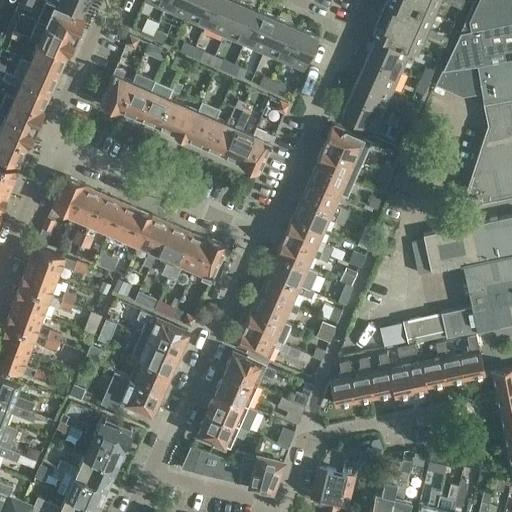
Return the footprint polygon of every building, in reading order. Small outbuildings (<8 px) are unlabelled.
[(45,0),(37,19),(75,36),(84,17),(45,0)] [(87,0),(56,0),(82,11),(87,0)] [(166,0),(164,7),(184,16),(190,0),(166,0)] [(190,0),(184,16),(204,24),(214,0),(190,0)] [(214,0),(204,24),(224,33),(238,0),(214,0)] [(241,0),(238,0),(224,33),(244,42),(259,8),(241,0)] [(384,0),(370,33),(375,35),(408,49),(414,52),(422,34),(444,43),(448,36),(425,26),(436,0),(447,0),(460,6),(462,0),(384,0)] [(511,0),(473,0),(460,29),(479,26),(511,18),(511,0)] [(259,8),(244,42),(264,50),(279,16),(259,8)] [(75,36),(37,19),(30,16),(27,23),(36,26),(31,37),(37,40),(66,54),(67,55),(75,36)] [(279,16),(264,50),(284,59),(299,25),(279,16)] [(511,18),(479,26),(484,53),(511,47),(511,18)] [(141,31),(152,35),(155,28),(144,23),(141,31)] [(299,25),(284,59),(304,68),(319,34),(299,25)] [(155,28),(152,35),(164,41),(167,33),(155,28)] [(130,33),(126,41),(134,45),(138,36),(130,33)] [(375,35),(366,55),(399,70),(408,49),(375,35)] [(18,43),(8,39),(4,49),(14,53),(18,43)] [(37,40),(29,58),(58,72),(66,54),(37,40)] [(179,49),(191,54),(195,46),(183,40),(179,49)] [(191,54),(211,63),(215,54),(195,46),(191,54)] [(168,49),(163,47),(158,57),(164,59),(168,49)] [(21,54),(13,73),(50,90),(58,72),(29,58),(21,54)] [(181,67),(185,57),(175,54),(172,63),(181,67)] [(211,63),(231,72),(235,63),(215,54),(211,63)] [(366,55),(357,76),(390,90),(399,70),(366,55)] [(511,95),(511,55),(476,63),(480,92),(482,102),(511,95)] [(231,72),(242,77),(246,68),(235,63),(231,72)] [(441,69),(434,83),(461,96),(480,92),(476,63),(441,69)] [(125,69),(115,65),(99,102),(117,110),(118,109),(130,80),(122,76),(125,69)] [(426,66),(420,79),(428,82),(434,69),(426,66)] [(143,85),(130,80),(118,109),(137,117),(153,79),(157,71),(150,68),(143,85)] [(13,74),(6,71),(3,78),(18,84),(13,95),(42,109),(50,90),(13,73),(13,74)] [(232,78),(223,74),(219,84),(228,88),(232,78)] [(259,82),(272,88),(275,80),(263,75),(259,82)] [(357,76),(349,96),(382,110),(390,90),(357,76)] [(172,86),(153,79),(137,117),(155,125),(167,96),(170,89),(172,86)] [(420,79),(416,88),(424,92),(428,82),(420,79)] [(183,83),(175,80),(172,86),(170,89),(179,93),(183,83)] [(275,80),(272,88),(282,92),(286,85),(275,80)] [(0,102),(0,112),(4,115),(5,114),(35,128),(43,110),(42,110),(42,109),(13,95),(5,92),(0,102)] [(460,205),(460,206),(511,194),(511,95),(482,102),(487,123),(460,205)] [(167,96),(155,125),(174,133),(187,105),(167,96)] [(349,96),(340,117),(373,131),(382,110),(349,96)] [(289,102),(280,98),(277,107),(285,110),(289,102)] [(201,99),(197,109),(184,138),(203,146),(215,117),(220,107),(201,99)] [(227,122),(215,117),(203,146),(221,154),(234,125),(237,117),(242,108),(234,104),(230,113),(231,113),(227,122)] [(197,109),(187,105),(174,133),(184,138),(197,109)] [(408,105),(402,119),(410,123),(416,108),(408,105)] [(237,117),(238,117),(246,121),(250,111),(242,108),(237,117)] [(35,128),(5,114),(4,115),(0,124),(0,133),(26,145),(26,146),(27,146),(35,128)] [(402,119),(398,128),(406,132),(410,123),(402,119)] [(331,123),(323,141),(363,159),(371,140),(331,123)] [(252,133),(234,125),(221,154),(239,162),(252,133)] [(252,133),(239,162),(239,164),(257,172),(273,134),(265,130),(261,137),(252,133)] [(0,156),(18,164),(26,146),(26,145),(0,133),(0,156)] [(323,141),(315,159),(355,177),(363,159),(323,141)] [(396,161),(385,158),(382,167),(392,171),(396,161)] [(308,178),(337,191),(347,196),(355,177),(315,159),(314,160),(316,161),(308,178)] [(0,185),(9,188),(16,169),(0,162),(0,185)] [(392,171),(382,167),(379,176),(389,180),(392,171)] [(88,184),(65,174),(51,205),(74,215),(87,186),(88,184)] [(308,178),(300,197),(346,217),(350,209),(333,201),(337,191),(308,178)] [(9,188),(0,185),(0,207),(1,208),(9,188)] [(94,224),(107,195),(87,186),(74,215),(94,224)] [(380,198),(371,194),(367,203),(377,207),(380,198)] [(126,203),(107,195),(94,224),(89,222),(86,231),(81,243),(89,246),(98,226),(114,233),(126,203)] [(291,214),(290,215),(321,228),(326,216),(343,224),(346,217),(300,197),(292,214),(291,214)] [(149,214),(126,203),(114,233),(136,243),(149,214)] [(150,265),(157,252),(170,222),(149,214),(136,243),(149,248),(147,253),(146,253),(142,262),(150,265)] [(511,214),(418,235),(420,241),(410,243),(417,273),(461,263),(470,303),(439,309),(439,310),(445,334),(511,320),(511,214)] [(47,215),(43,226),(50,229),(55,218),(47,215)] [(290,215),(282,233),(330,254),(331,254),(334,256),(338,247),(316,238),(321,228),(290,215)] [(392,224),(382,220),(377,234),(386,238),(392,224)] [(174,259),(173,259),(186,230),(170,222),(157,252),(167,256),(161,271),(167,273),(174,259)] [(73,239),(81,243),(86,231),(77,228),(73,239)] [(193,267),(205,238),(186,230),(173,259),(174,259),(167,273),(175,276),(181,262),(193,267)] [(276,252),(304,265),(310,253),(319,257),(327,261),(330,254),(282,233),(274,251),(276,252)] [(206,236),(205,238),(193,267),(203,271),(200,278),(208,282),(225,245),(206,236)] [(382,242),(371,237),(367,248),(375,251),(377,252),(382,242)] [(35,243),(28,262),(59,274),(63,263),(84,271),(88,261),(77,257),(76,258),(65,254),(35,243)] [(133,254),(125,251),(121,260),(128,263),(133,254)] [(276,252),(268,270),(296,283),(304,265),(276,252)] [(28,262),(21,282),(52,293),(59,274),(28,262)] [(357,270),(346,265),(339,279),(351,284),(357,270)] [(268,270),(260,289),(288,302),(293,290),(311,297),(314,291),(305,287),(296,283),(268,270)] [(132,283),(118,277),(113,289),(134,298),(136,292),(130,289),(132,283)] [(21,282),(13,301),(44,313),(49,301),(59,305),(59,306),(70,310),(70,308),(74,310),(76,303),(73,301),(62,297),(52,293),(21,282)] [(65,289),(62,297),(73,301),(76,293),(65,289)] [(156,297),(138,289),(134,298),(152,306),(156,297)] [(250,306),(250,307),(280,320),(285,308),(296,312),(298,306),(288,302),(260,289),(252,307),(250,306)] [(177,307),(158,299),(155,307),(173,315),(177,307)] [(44,313),(13,301),(6,321),(37,333),(47,336),(59,340),(62,332),(50,327),(50,328),(40,324),(44,313)] [(342,308),(333,304),(328,317),(337,321),(342,308)] [(188,329),(138,307),(135,316),(151,323),(146,334),(145,336),(178,350),(188,329)] [(177,307),(173,315),(192,324),(195,315),(177,307)] [(250,307),(242,325),(283,343),(283,341),(291,325),(280,320),(250,307)] [(90,309),(84,328),(94,332),(102,313),(90,309)] [(445,334),(439,310),(402,319),(408,342),(414,340),(445,334)] [(335,324),(322,320),(315,335),(328,340),(335,324)] [(6,321),(0,336),(0,340),(30,352),(37,333),(6,321)] [(112,329),(102,325),(98,334),(96,338),(106,342),(112,329)] [(242,325),(234,343),(264,357),(269,345),(308,361),(312,353),(283,341),(283,343),(242,325)] [(142,343),(137,354),(136,357),(169,371),(178,350),(145,336),(146,334),(132,328),(128,336),(137,340),(136,341),(142,343)] [(467,351),(459,352),(464,376),(483,372),(479,348),(476,332),(467,334),(468,343),(466,343),(467,351)] [(59,340),(47,336),(44,344),(63,352),(66,344),(59,340)] [(435,340),(438,356),(439,356),(444,380),(464,376),(459,352),(450,354),(449,347),(446,347),(445,338),(435,340)] [(0,340),(0,362),(21,370),(33,375),(32,376),(44,380),(48,370),(36,366),(35,367),(26,363),(30,352),(0,340)] [(408,342),(397,344),(399,354),(416,351),(414,340),(408,342)] [(95,362),(101,348),(90,343),(84,358),(95,362)] [(315,345),(312,353),(322,357),(325,348),(315,345)] [(128,375),(127,377),(160,391),(169,371),(136,357),(137,354),(123,348),(120,356),(133,362),(128,375)] [(234,349),(224,370),(254,384),(260,371),(273,377),(274,374),(282,378),(284,374),(285,371),(234,349)] [(378,368),(371,370),(370,370),(374,395),(394,391),(389,366),(391,366),(388,350),(378,352),(380,361),(377,362),(378,368)] [(352,373),(350,374),(355,399),(374,395),(370,370),(371,370),(368,354),(358,356),(360,365),(358,366),(359,372),(352,373)] [(438,356),(419,360),(424,384),(444,380),(439,356),(438,356)] [(348,358),(339,360),(341,369),(338,370),(340,376),(330,378),(335,402),(355,399),(350,374),(352,373),(348,358)] [(424,384),(419,360),(391,366),(389,366),(394,391),(395,394),(425,388),(424,384)] [(511,365),(492,369),(495,389),(511,385),(511,365)] [(111,377),(100,401),(117,408),(121,399),(124,400),(125,403),(131,405),(133,404),(151,412),(160,391),(127,377),(128,375),(114,369),(111,377)] [(224,370),(215,391),(245,404),(246,403),(254,384),(224,370)] [(0,396),(11,402),(30,410),(35,399),(15,391),(19,381),(0,373),(0,396)] [(301,390),(297,389),(292,400),(304,405),(313,383),(306,380),(301,390)] [(70,394),(95,404),(100,393),(74,383),(70,394)] [(511,385),(495,389),(499,409),(511,406),(511,385)] [(215,391),(206,411),(245,428),(248,429),(253,416),(257,408),(246,403),(245,404),(215,391)] [(292,400),(281,395),(277,405),(288,409),(292,400)] [(36,412),(30,410),(11,402),(0,396),(0,421),(3,422),(8,409),(34,419),(36,412)] [(292,400),(288,409),(286,416),(298,421),(304,405),(292,400)] [(503,429),(511,426),(511,406),(499,409),(503,429)] [(234,433),(242,436),(245,428),(206,411),(197,431),(215,439),(217,444),(222,447),(228,445),(229,445),(234,433)] [(91,434),(122,447),(123,448),(132,427),(100,413),(91,434)] [(75,426),(86,431),(90,423),(78,418),(75,426)] [(285,425),(278,441),(278,442),(286,446),(293,428),(285,425)] [(511,426),(503,429),(507,448),(511,447),(511,426)] [(91,434),(83,454),(113,467),(122,447),(91,434)] [(261,435),(257,449),(255,449),(255,452),(254,456),(248,481),(247,482),(270,488),(286,446),(278,442),(261,435)] [(0,452),(16,459),(19,450),(0,442),(0,452)] [(182,466),(193,468),(202,447),(192,443),(182,466)] [(37,459),(40,450),(29,445),(25,454),(37,459)] [(193,468),(204,471),(214,451),(202,447),(193,468)] [(234,450),(231,458),(240,461),(240,460),(242,454),(254,456),(255,452),(237,449),(234,450)] [(215,474),(223,455),(214,451),(204,471),(215,474)] [(74,473),(74,474),(105,487),(113,467),(83,454),(74,473)] [(240,460),(240,461),(239,480),(240,480),(248,481),(254,456),(242,454),(240,460)] [(223,455),(215,474),(225,476),(231,458),(223,455)] [(399,468),(388,511),(406,511),(410,499),(403,497),(412,459),(402,457),(400,468),(399,468)] [(61,458),(57,465),(65,469),(65,470),(68,471),(69,471),(72,463),(61,458)] [(231,458),(225,476),(239,480),(240,461),(231,458)] [(358,459),(355,473),(363,475),(364,470),(376,473),(378,464),(370,462),(358,459)] [(427,469),(443,472),(445,464),(428,461),(427,469)] [(44,480),(50,467),(40,462),(34,476),(44,480)] [(317,465),(309,497),(317,499),(317,500),(337,504),(337,503),(346,506),(356,465),(344,462),(342,469),(325,466),(325,467),(317,465)] [(375,490),(369,511),(388,511),(399,468),(387,466),(381,492),(375,490)] [(56,490),(65,494),(96,507),(105,487),(74,474),(74,473),(69,471),(68,471),(65,470),(56,490)] [(457,483),(450,511),(466,511),(460,510),(468,479),(460,477),(458,483),(457,483)] [(505,479),(494,477),(492,487),(503,490),(505,479)] [(0,491),(8,494),(10,495),(11,493),(13,485),(0,479),(0,491)] [(435,505),(433,511),(450,511),(457,483),(450,481),(447,495),(438,493),(435,505)] [(418,501),(415,511),(433,511),(435,505),(438,493),(439,489),(431,488),(427,503),(418,501)] [(485,511),(487,505),(488,505),(489,501),(492,491),(484,489),(480,503),(479,502),(476,511),(485,511)] [(1,511),(8,494),(0,491),(0,511),(1,511)] [(8,494),(1,511),(14,511),(21,498),(11,493),(10,495),(8,494)] [(37,494),(34,503),(33,504),(51,511),(93,511),(96,507),(65,494),(60,505),(37,494)] [(21,498),(14,511),(51,511),(33,504),(34,503),(21,498)] [(487,505),(485,511),(493,511),(496,503),(489,501),(488,505),(487,505)]
